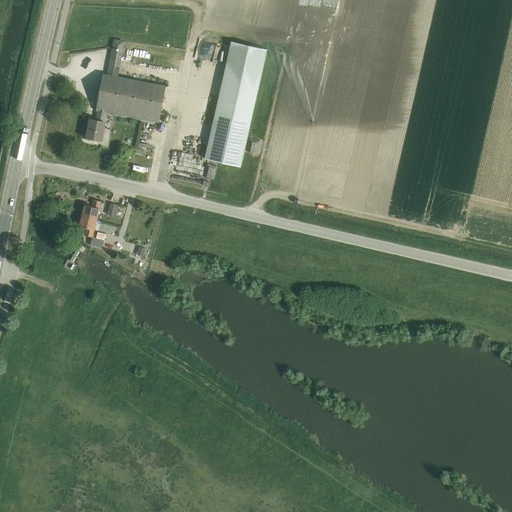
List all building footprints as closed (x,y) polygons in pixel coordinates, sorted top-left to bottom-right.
[(101,111),(99,121),(90,119),(86,138),(102,141),(105,122),(103,122),(105,112),(159,122),(166,86),(118,77),(125,42),(125,41),(114,39),(113,45),(112,49),(107,75),(103,74),(97,111),(101,111)] [(231,42),(205,159),(219,162),(240,167),(267,50),(231,42)] [(250,137),(247,152),(258,154),(261,139),(250,137)] [(122,146),(118,159),(129,162),(132,148),(122,146)] [(207,164),(203,177),(214,180),(217,167),(207,164)] [(91,207),(85,205),(82,216),(97,220),(101,202),(93,200),(91,207)] [(110,203),(107,216),(120,219),(124,207),(110,203)] [(92,238),(97,220),(82,216),(79,227),(86,229),(84,236),(92,238)] [(91,246),(102,249),(106,235),(98,233),(97,238),(93,237),(91,246)] [(139,247),(138,255),(144,257),(146,249),(139,247)]
